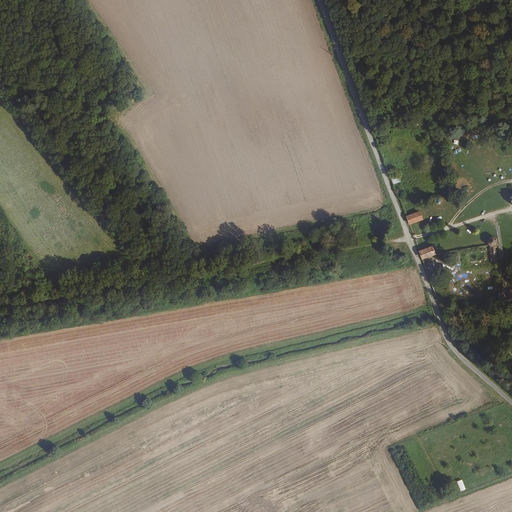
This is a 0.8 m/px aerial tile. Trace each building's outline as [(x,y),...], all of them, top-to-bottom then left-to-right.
[(422,220),(419,212),(407,216),(409,224),(422,220)] [(497,242),(497,241),(497,240),(496,239),(496,238),(495,238),(494,237),(492,237),(491,237),(489,238),(489,239),(488,240),(488,241),(488,243),(488,244),(488,245),(489,246),(491,265),(493,265),(492,262),(496,262),(495,246),(496,246),(496,245),(497,245),(497,244),(497,243),(497,242)] [(419,251),(422,258),(434,254),(431,246),(419,251)] [(511,290),(493,293),(494,302),(511,300),(511,290)] [(461,491),(466,489),(462,480),(457,482),(461,491)]
